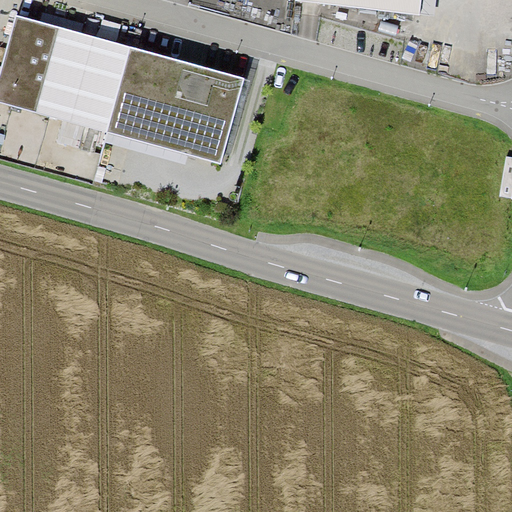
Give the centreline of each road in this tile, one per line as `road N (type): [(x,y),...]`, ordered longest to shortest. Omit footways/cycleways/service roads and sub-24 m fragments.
road 1 (secondary): [(511,329),(0,181)]
road 2 (residential): [(511,106),(108,0)]
